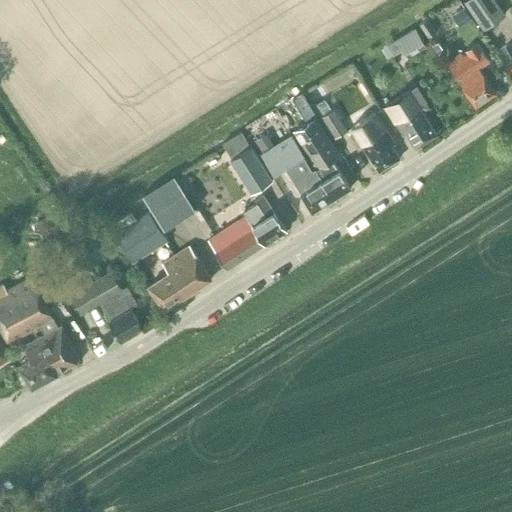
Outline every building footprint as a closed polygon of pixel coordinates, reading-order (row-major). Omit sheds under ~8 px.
[(505,15),(495,0),(464,0),(463,1),(482,30),(505,15)] [(460,26),(472,18),(464,7),(452,15),(460,26)] [(419,24),(428,37),(436,32),(427,19),(419,24)] [(427,46),(415,27),(386,44),(392,55),(402,49),(407,58),(427,46)] [(495,93),(479,69),(490,61),(476,41),(464,50),(466,53),(463,56),(461,53),(446,63),(475,106),(495,93)] [(415,148),(435,135),(408,90),(384,105),(403,135),(406,133),(415,148)] [(293,98),(301,111),(311,105),(303,93),(293,98)] [(347,130),(333,109),(321,116),(335,138),(347,130)] [(378,171),(399,158),(391,146),(394,144),(374,111),(350,126),(378,171)] [(332,159),(338,156),(315,117),(293,130),(311,159),(310,160),(315,169),(332,199),(350,188),(338,169),(337,169),(332,159)] [(223,142),(232,157),(250,146),(240,131),(223,142)] [(292,136),(261,154),(274,175),(286,167),(295,183),(294,187),(296,191),(301,191),(313,211),(332,199),(315,169),(313,170),(292,136)] [(250,146),(232,157),(230,158),(251,193),(271,180),(250,146)] [(173,174),(142,194),(153,211),(184,191),(174,175),(173,174)] [(164,228),(195,208),(184,191),(153,211),(164,228)] [(226,269),(285,230),(273,211),(272,212),(261,194),(254,199),(256,203),(243,211),(245,215),(207,240),(226,269)] [(167,240),(148,211),(139,195),(126,202),(131,211),(110,223),(115,232),(113,234),(132,262),(167,240)] [(45,238),(59,229),(48,213),(35,222),(45,238)] [(163,310),(210,279),(188,245),(161,263),(167,272),(147,286),(163,310)] [(71,293),(69,294),(79,312),(98,302),(119,340),(140,328),(130,308),(136,304),(126,285),(121,288),(111,270),(93,280),(71,293)] [(0,330),(6,342),(39,325),(44,334),(27,343),(22,345),(29,359),(19,364),(31,386),(79,360),(60,326),(57,327),(52,318),(31,277),(5,291),(2,284),(0,285),(0,330)] [(0,343),(0,363),(9,358),(0,343)]
